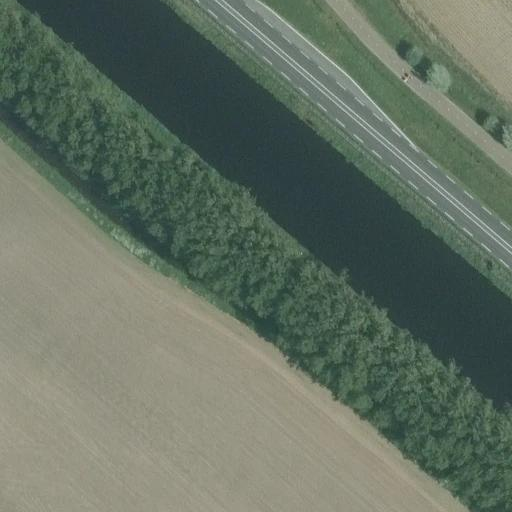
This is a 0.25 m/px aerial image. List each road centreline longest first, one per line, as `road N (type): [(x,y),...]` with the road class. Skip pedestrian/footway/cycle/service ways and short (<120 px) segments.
road 1 (unclassified): [(511,490),(0,53)]
road 2 (primary): [(511,257),(210,0)]
road 3 (unclassified): [(511,163),(393,62),(335,0)]
